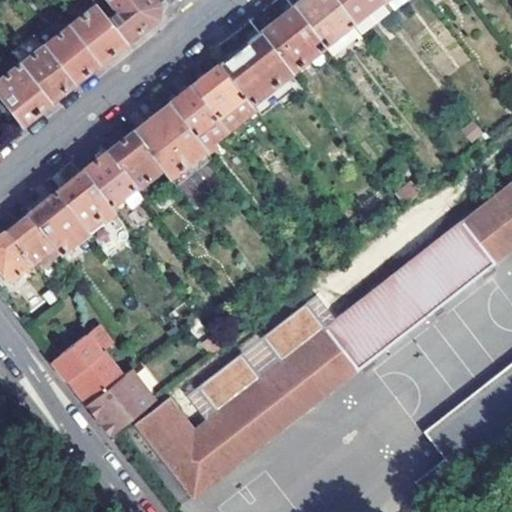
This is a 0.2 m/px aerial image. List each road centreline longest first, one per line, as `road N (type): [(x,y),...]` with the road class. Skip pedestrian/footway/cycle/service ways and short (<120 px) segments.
road 1 (residential): [(0,177),(210,12)]
road 2 (residential): [(139,511),(0,329)]
